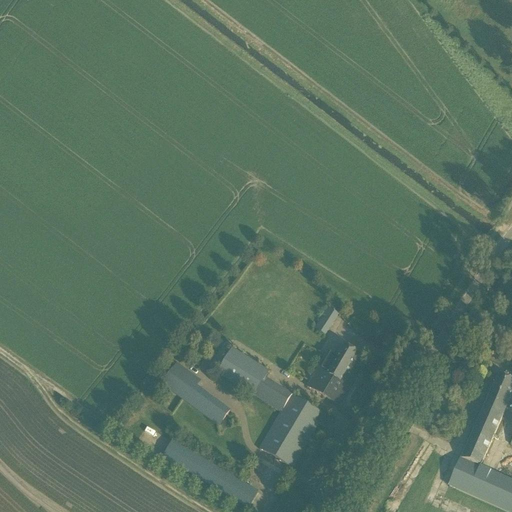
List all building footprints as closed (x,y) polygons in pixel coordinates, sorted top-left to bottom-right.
[(317,329),(327,335),(338,314),(327,309),(317,329)] [(353,368),(360,356),(345,346),(337,358),(329,353),(308,388),(341,408),(361,373),(353,368)] [(233,350),(218,374),(255,397),(265,381),(270,373),(233,350)] [(163,385),(172,392),(220,427),(230,413),(182,377),(187,371),(178,364),(163,385)] [(511,511),(511,481),(480,467),(506,409),(511,411),(511,400),(510,400),(511,398),(509,397),(511,390),(511,381),(500,376),(493,390),(492,390),(449,487),(458,491),(507,511),(511,511)] [(333,421),(284,392),(273,409),(282,414),(260,450),(292,469),(319,425),(328,430),(333,421)] [(196,456),(173,443),(163,460),(186,473),(196,456)]
